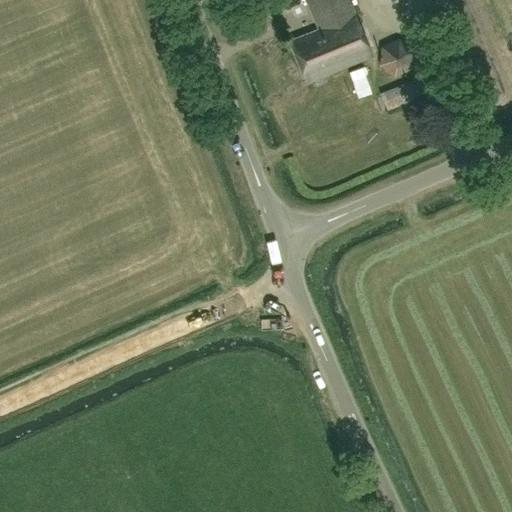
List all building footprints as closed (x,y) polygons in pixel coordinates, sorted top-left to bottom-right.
[(306,0),(318,29),(355,14),(349,0),(306,0)] [(496,0),(506,30),(511,27),(511,5),(510,0),(496,0)] [(318,29),(291,40),(308,81),(372,55),(355,14),(318,29)] [(294,15),(282,21),(288,33),(300,26),(294,15)] [(410,68),(414,52),(402,40),(382,47),(378,65),(394,77),(410,68)] [(426,93),(419,77),(379,94),(386,110),(426,93)]
